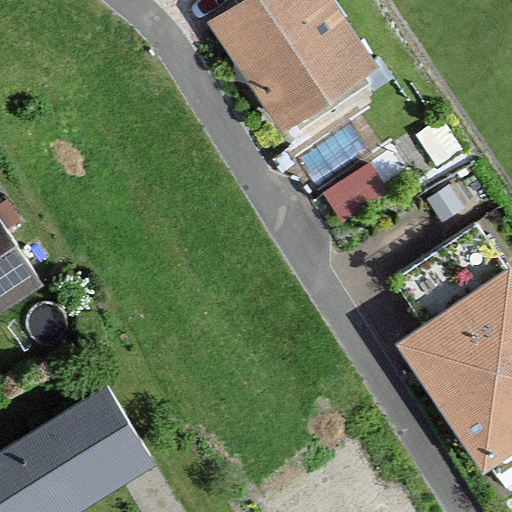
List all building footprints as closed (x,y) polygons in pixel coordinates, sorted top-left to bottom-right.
[(235,0),(236,1),(203,24),(279,135),(378,67),(331,0),(235,0)] [(340,215),(394,192),(380,157),(326,180),(340,215)] [(0,208),(0,283),(33,263),(0,208)] [(419,320),(391,339),(480,467),(511,445),(511,271),(478,221),(392,280),(419,320)] [(101,386),(0,448),(0,511),(68,511),(149,462),(101,386)]
